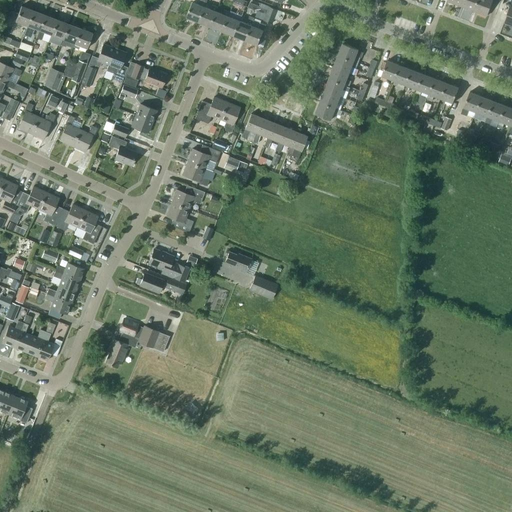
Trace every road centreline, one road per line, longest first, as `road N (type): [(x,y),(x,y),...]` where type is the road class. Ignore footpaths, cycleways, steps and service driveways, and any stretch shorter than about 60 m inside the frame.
road 1 (residential): [(511,76),(318,6)]
road 2 (residential): [(57,383),(143,208)]
road 3 (residential): [(143,208),(207,51)]
road 4 (residential): [(143,208),(0,141)]
road 5 (residential): [(207,51),(257,72),(318,6)]
road 6 (track): [(4,511),(57,383)]
